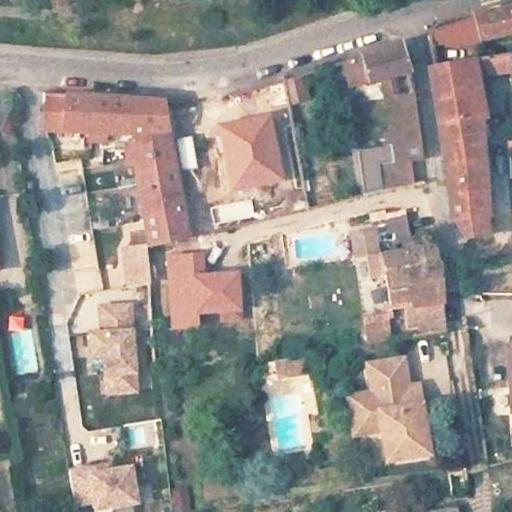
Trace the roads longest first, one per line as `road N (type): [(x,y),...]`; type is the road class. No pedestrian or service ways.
road 1 (residential): [(0,67),(211,80),(407,24)]
road 2 (residential): [(407,24),(447,299)]
